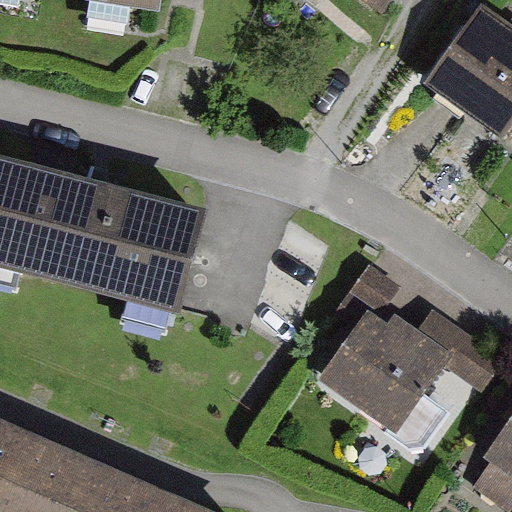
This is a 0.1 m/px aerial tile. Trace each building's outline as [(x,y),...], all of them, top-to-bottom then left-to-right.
[(170,0),(0,0),(166,25),(170,0)] [(407,0),(352,0),(389,26),(407,0)] [(511,137),(511,33),(486,15),(430,94),(506,147),(511,137)] [(211,212),(3,156),(0,166),(0,264),(184,313),(211,212)] [(407,292),(375,269),(349,307),(369,322),(326,383),(400,435),(436,384),(475,410),(507,364),(436,314),(422,333),(393,312),(407,292)] [(219,511),(0,419),(0,511),(219,511)] [(511,511),(511,427),(473,487),(511,511)]
